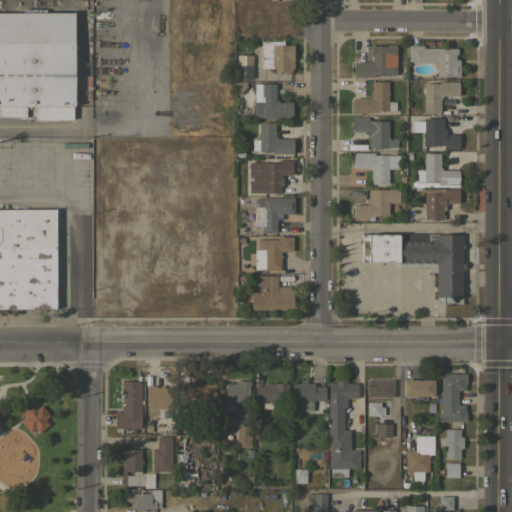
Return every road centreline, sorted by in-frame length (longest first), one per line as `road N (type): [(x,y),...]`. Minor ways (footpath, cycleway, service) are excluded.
road 1 (residential): [(500,343),(0,344)]
road 2 (tertiary): [(500,343),(499,0)]
road 3 (residential): [(321,339),(318,0)]
road 4 (residential): [(511,24),(318,22)]
road 5 (residential): [(320,227),(499,228)]
road 6 (tertiary): [(500,343),(498,511)]
road 7 (residential): [(90,344),(89,511)]
road 8 (residential): [(338,496),(499,493)]
